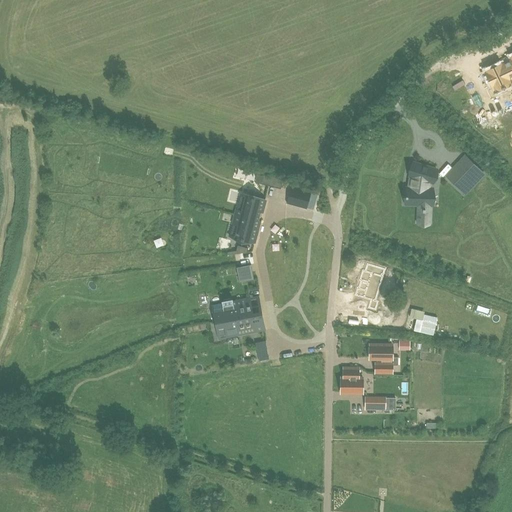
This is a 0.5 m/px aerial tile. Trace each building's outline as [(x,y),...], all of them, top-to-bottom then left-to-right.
[(511,56),(511,57),(511,59),(502,64),(502,63),(489,70),(489,71),(487,72),(493,83),(494,82),(498,89),(510,83),(507,78),(511,75),(511,56)] [(458,153),(441,172),(452,182),(470,163),(458,153)] [(411,176),(409,188),(406,188),(406,204),(433,204),(433,188),(428,188),(429,181),(432,182),(436,168),(412,162),(409,175),(411,176)] [(263,173),(261,184),(269,186),(271,176),(263,173)] [(291,184),(286,202),(292,204),(297,186),(291,184)] [(297,186),(292,204),(299,206),(303,188),(297,186)] [(303,188),(299,206),(305,207),(310,189),(303,188)] [(240,194),(235,215),(256,220),(259,211),(262,212),(265,200),(240,194)] [(232,224),(229,236),(254,243),(260,221),(256,220),(235,215),(233,225),(232,224)] [(227,255),(246,252),(247,248),(237,245),(236,251),(227,252),(227,255)] [(236,267),(239,282),(254,280),(251,264),(236,267)] [(363,270),(355,295),(375,302),(383,277),(363,270)] [(250,307),(248,299),(250,298),(250,297),(232,301),(232,298),(221,300),(222,303),(211,305),(211,306),(212,306),(215,321),(261,312),(260,306),(250,307)] [(227,335),(265,328),(261,312),(215,321),(217,330),(225,328),(227,335)] [(369,358),(377,359),(381,359),(381,364),(376,363),(375,363),(375,372),(392,372),(392,365),(398,365),(398,357),(392,357),(392,345),(369,345),(369,358)] [(269,359),(267,349),(257,350),(259,361),(269,359)] [(362,393),(363,378),(358,378),(359,368),(343,368),(343,378),(341,378),(341,392),(362,393)] [(395,398),(385,398),(385,397),(364,397),(364,410),(385,411),(385,410),(395,410),(395,398)]
